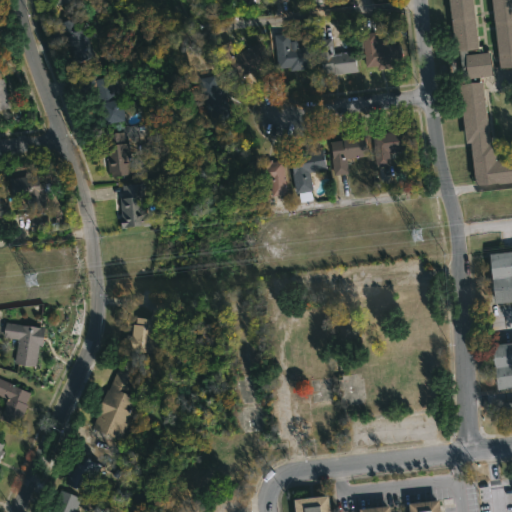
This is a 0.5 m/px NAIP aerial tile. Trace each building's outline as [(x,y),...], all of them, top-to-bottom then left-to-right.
[(511,0),(511,66),(497,68),(489,0),(472,0),(478,48),(453,51),(447,0),(511,0)] [(74,18),(79,30),(85,28),(94,56),(75,62),(66,36),(64,36),(59,23),(74,18)] [(372,18),(374,32),(377,32),(377,36),(388,35),(389,45),(400,44),(402,67),(364,70),(360,19),(372,18)] [(289,34),(290,42),(297,41),(297,47),(312,46),(314,67),(304,68),(305,70),(290,71),(290,68),(278,69),(275,35),(289,34)] [(333,38),(334,53),(354,51),(357,72),(322,76),(318,40),(333,38)] [(230,40),(238,53),(257,42),(269,64),(234,83),(215,49),(230,40)] [(491,75),(467,78),(464,54),(488,51),(491,75)] [(0,72),(2,80),(4,79),(6,88),(11,87),(13,95),(6,97),(9,109),(0,111),(0,72)] [(117,75),(123,116),(124,116),(125,120),(122,121),(123,123),(104,125),(98,78),(117,75)] [(214,75),(216,87),(221,86),(222,93),(224,93),(230,124),(209,128),(199,78),(214,75)] [(481,81),(488,143),(493,142),(495,160),(511,157),(511,182),(475,187),(469,142),(464,143),(457,84),(481,81)] [(378,167),(376,168),(373,136),(385,135),(385,133),(409,131),(411,151),(390,152),(391,166),(378,167)] [(123,133),(123,139),(126,138),(128,148),(129,148),(130,151),(129,151),(129,159),(131,159),(131,163),(130,163),(131,176),(111,178),(111,173),(108,173),(105,146),(107,145),(106,134),(123,133)] [(337,175),(334,175),(331,141),(342,140),(342,138),(365,136),(367,157),(347,159),(348,174),(337,175)] [(310,172),(314,190),(311,191),(313,200),(301,203),(296,174),(293,175),(289,156),(322,149),(326,169),(310,172)] [(284,169),(287,195),(272,197),(270,184),(250,187),(247,165),(283,160),(284,169)] [(39,175),(41,184),(44,184),(47,201),(50,201),(50,207),(48,207),(48,210),(15,215),(10,180),(39,175)] [(147,227),(121,230),(120,219),(123,219),(121,199),(125,199),(124,185),(142,183),(147,227)] [(47,229),(46,215),(31,216),(31,230),(47,229)] [(511,301),(495,304),(489,256),(511,252),(511,301)] [(167,312),(164,319),(160,318),(157,327),(160,328),(157,333),(155,333),(152,340),(159,341),(158,354),(124,350),(126,334),(131,335),(132,324),(135,324),(136,317),(149,318),(157,301),(170,306),(167,312)] [(43,339),(42,346),(38,346),(36,366),(15,364),(16,339),(4,337),(6,322),(45,327),(43,339)] [(511,341),(511,387),(495,389),(490,344),(511,341)] [(139,368),(127,394),(139,399),(121,440),(91,427),(120,359),(139,368)] [(27,408),(18,426),(0,418),(7,400),(0,396),(0,377),(29,392),(24,403),(28,405),(27,408)] [(511,402),(499,404),(500,418),(511,416),(511,402)] [(82,457),(101,465),(88,493),(64,483),(71,463),(73,463),(77,454),(82,457)] [(78,503),(75,510),(73,509),(71,511),(51,511),(60,489),(80,497),(78,503)] [(328,511),(294,511),(293,500),(326,496),(328,511)] [(407,511),(407,503),(438,500),(439,511),(407,511)]
